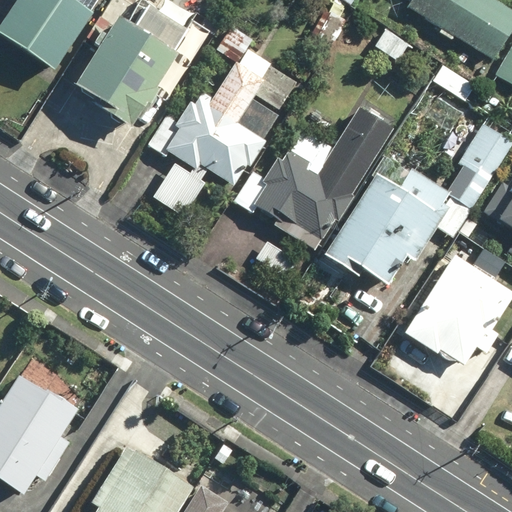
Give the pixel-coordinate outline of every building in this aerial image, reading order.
[(6,0),(0,11),(0,45),(46,74),(69,38),(92,0),(6,0)] [(408,0),(403,9),(489,62),(511,23),(511,19),(480,0),(408,0)] [(92,50),(68,88),(95,105),(90,115),(120,133),(181,34),(142,11),(127,36),(108,24),(97,17),(81,44),(92,50)] [(205,176),(229,190),(242,168),(246,171),(263,142),(259,140),(293,82),(243,52),(248,43),(225,29),(211,54),(233,67),(212,104),(197,95),(177,130),(160,120),(144,146),(171,163),(149,200),(180,218),(205,176)] [(406,46),(382,30),(370,49),(394,65),(406,46)] [(511,43),(493,77),(511,88),(511,43)] [(325,152),(293,132),(243,211),(309,252),(386,130),(352,109),(325,152)] [(478,130),(442,191),(404,169),(391,191),(368,177),(320,259),(345,274),(348,268),(384,289),(402,259),(411,265),(431,231),(450,242),(484,185),(506,147),(478,130)] [(511,179),(508,187),(498,182),(478,218),(498,230),(511,237),(511,243),(505,255),(511,258),(511,179)] [(293,263),(262,243),(251,259),(282,280),(293,263)] [(399,336),(408,342),(400,357),(431,375),(440,360),(458,371),(472,347),(481,353),(493,333),(488,330),(510,293),(505,290),(446,256),(399,336)] [(0,488),(19,500),(32,478),(41,483),(65,444),(56,439),(70,415),(11,379),(0,396),(0,488)] [(121,448),(85,505),(92,509),(89,511),(173,511),(188,490),(121,448)] [(218,511),(223,504),(197,487),(180,511),(218,511)]
